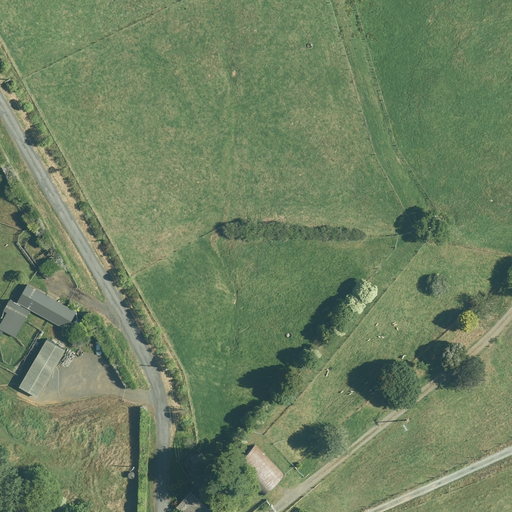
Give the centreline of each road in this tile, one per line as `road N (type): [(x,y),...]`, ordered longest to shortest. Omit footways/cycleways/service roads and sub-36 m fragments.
road 1 (unknown): [(158,511),(160,423),(152,380),(0,116)]
road 2 (unknown): [(511,309),(266,511)]
road 3 (unknown): [(395,511),(511,458)]
